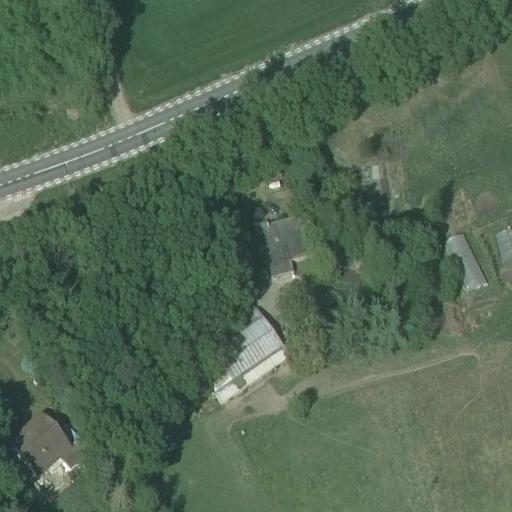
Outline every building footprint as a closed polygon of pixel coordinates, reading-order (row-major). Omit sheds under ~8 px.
[(211,186),(196,193),(205,214),(221,208),(211,186)] [(289,264),(316,257),(310,236),(320,233),(315,218),(306,220),(305,218),(255,232),(265,271),(268,271),(272,282),(292,277),(289,264)] [(369,258),(361,255),(353,260),(352,267),(355,274),(363,276),(369,273),(371,266),(369,258)] [(222,409),(289,362),(252,311),(196,350),(203,363),(195,369),(222,409)] [(83,469),(86,461),(90,457),(65,428),(55,436),(38,418),(6,446),(37,484),(59,465),(69,476),(72,473),(80,471),(83,469)]
